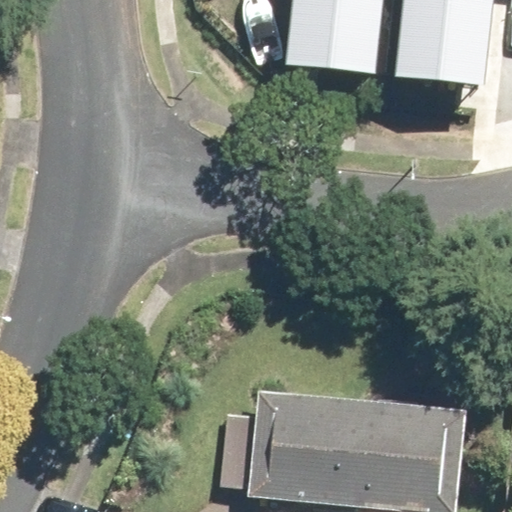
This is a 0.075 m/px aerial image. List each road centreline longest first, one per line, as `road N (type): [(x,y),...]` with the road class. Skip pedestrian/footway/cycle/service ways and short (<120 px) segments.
road 1 (residential): [(511,213),(101,185)]
road 2 (residential): [(0,437),(70,286),(101,185)]
road 3 (residential): [(101,185),(74,0)]
